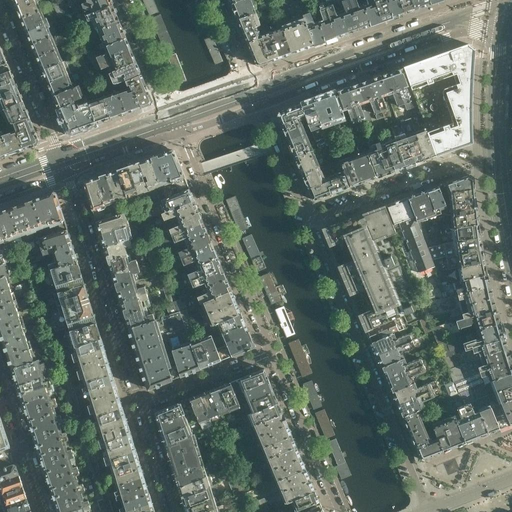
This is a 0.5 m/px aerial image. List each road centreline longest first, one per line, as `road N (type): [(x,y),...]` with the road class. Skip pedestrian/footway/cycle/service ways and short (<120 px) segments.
road 1 (residential): [(429,511),(308,220)]
road 2 (tertiary): [(499,0),(257,93)]
road 3 (tertiary): [(260,103),(499,18)]
road 4 (residential): [(138,408),(66,172)]
road 5 (residential): [(177,133),(271,355)]
road 6 (residential): [(491,156),(308,220)]
road 7 (residential): [(271,355),(337,511)]
road 8 (residential): [(0,10),(59,152)]
road 9 (residential): [(138,408),(271,355)]
road 10 (tertiary): [(499,18),(491,156)]
road 11 (tertiary): [(491,156),(511,285)]
road 12 (residential): [(308,220),(260,103)]
